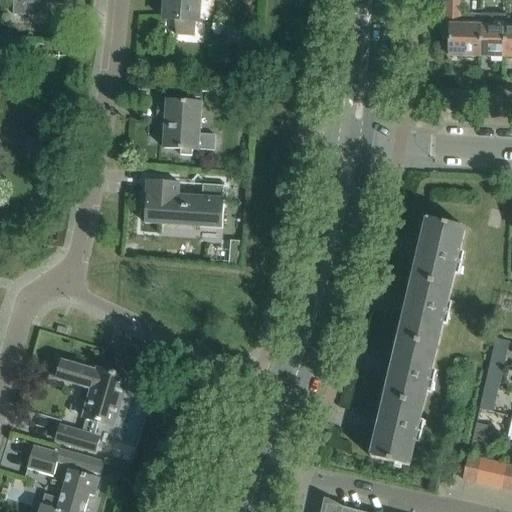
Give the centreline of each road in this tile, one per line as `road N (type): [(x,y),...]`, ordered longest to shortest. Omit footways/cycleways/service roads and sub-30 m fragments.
road 1 (residential): [(0,397),(23,321),(40,295),(68,282),(103,137),(118,0)]
road 2 (tertiary): [(264,463),(320,292),(350,145)]
road 3 (residential): [(474,511),(264,463)]
road 4 (residential): [(511,152),(350,145)]
road 5 (tertiary): [(350,145),(368,0)]
